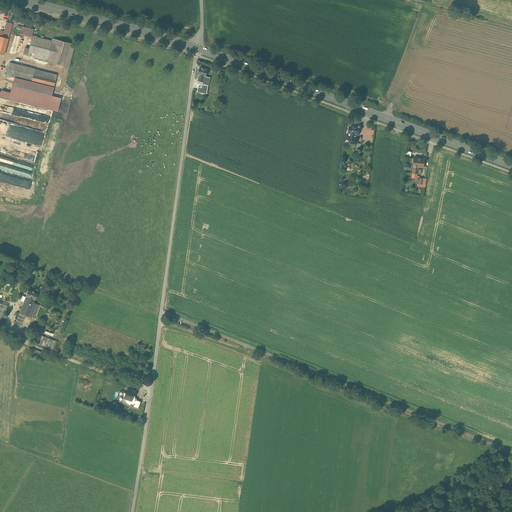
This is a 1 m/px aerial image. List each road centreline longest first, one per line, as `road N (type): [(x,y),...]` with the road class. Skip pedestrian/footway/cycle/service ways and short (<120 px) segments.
road 1 (primary): [(197,48),(511,164)]
road 2 (track): [(160,321),(396,415),(390,452)]
road 3 (track): [(17,340),(12,442),(58,460),(69,393)]
road 4 (primary): [(22,0),(197,48)]
road 5 (unclassified): [(151,390),(8,337)]
road 6 (unclassified): [(151,390),(132,511)]
